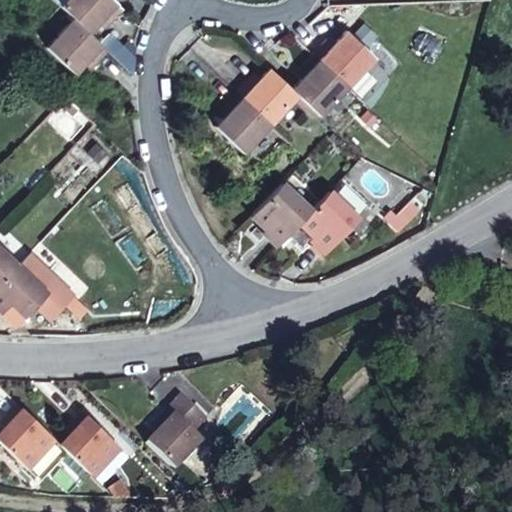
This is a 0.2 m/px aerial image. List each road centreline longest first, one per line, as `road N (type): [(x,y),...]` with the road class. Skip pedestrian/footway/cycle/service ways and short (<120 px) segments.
road 1 (residential): [(264,328),(182,228),(159,157),(161,61),(185,13)]
road 2 (residential): [(264,328),(368,290),(511,207)]
road 3 (residential): [(0,356),(134,353),(264,328)]
